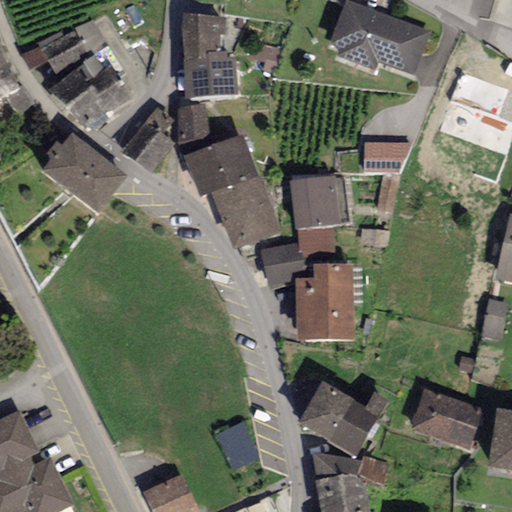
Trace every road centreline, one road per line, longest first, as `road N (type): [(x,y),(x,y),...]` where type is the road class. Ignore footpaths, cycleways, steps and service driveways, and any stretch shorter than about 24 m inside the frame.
road 1 (residential): [(97,149),(194,212),(243,280),(290,439),(296,511)]
road 2 (unclassified): [(0,257),(124,511)]
road 3 (residential): [(97,149),(39,112),(0,9)]
road 4 (residential): [(174,0),(151,93),(97,149)]
